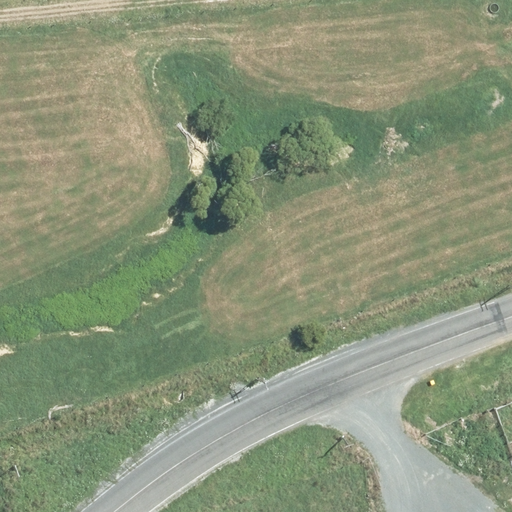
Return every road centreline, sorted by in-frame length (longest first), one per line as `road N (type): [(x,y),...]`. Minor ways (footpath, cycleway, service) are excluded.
road 1 (unclassified): [(511,313),(342,372),(233,424),(111,511)]
road 2 (track): [(342,372),(393,511)]
